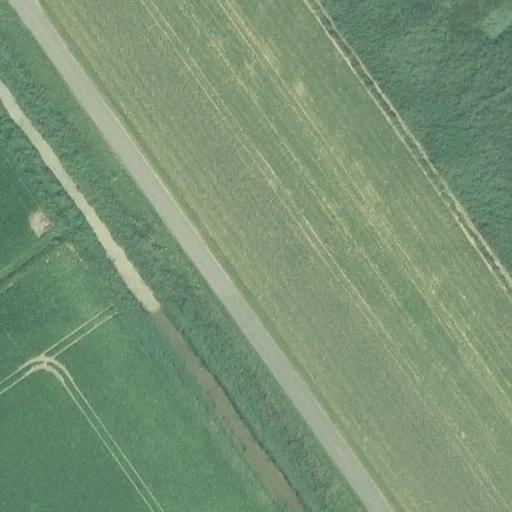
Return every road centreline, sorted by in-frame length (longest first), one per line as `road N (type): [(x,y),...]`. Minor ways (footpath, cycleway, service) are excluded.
road 1 (unclassified): [(382,511),(23,0)]
road 2 (track): [(511,449),(188,0)]
